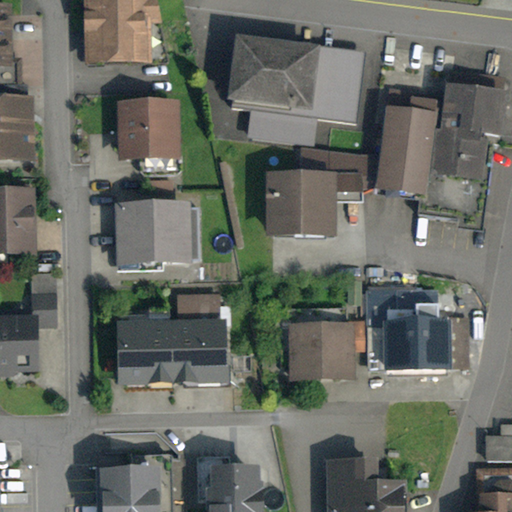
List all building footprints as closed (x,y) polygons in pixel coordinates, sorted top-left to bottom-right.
[(140,2),(83,2),(83,72),(141,72),(140,2)] [(6,15),(0,15),(0,67),(8,67),(6,15)] [(357,66),(241,51),(233,108),(350,124),(357,66)] [(499,107),(439,98),(436,123),(424,203),(423,216),(461,222),(460,232),(481,235),(499,107)] [(231,127),(231,106),(212,106),(211,127),(231,127)] [(26,108),(0,109),(0,165),(28,165),(26,108)] [(173,116),(117,116),(117,176),(173,176),(173,116)] [(436,123),(395,117),(384,198),(424,203),(436,123)] [(329,192),(276,190),(275,238),(328,239),(329,192)] [(30,203),(0,202),(0,259),(30,259),(30,203)] [(187,216),(113,219),(115,272),(190,269),(187,216)] [(368,326),(406,326),(406,301),(368,301),(368,326)] [(34,328),(0,328),(0,375),(35,374),(34,328)] [(222,332),(172,333),(174,386),(223,385),(222,332)] [(172,333),(123,334),(124,387),(174,386),(172,333)] [(387,334),(387,375),(444,376),(445,335),(387,334)] [(347,338),(295,338),(295,383),(347,383),(347,338)] [(511,447),(488,448),(487,473),(511,473),(511,447)] [(374,474),(330,474),(329,511),(402,511),(403,495),(374,495),(374,474)] [(480,511),(511,511),(511,474),(481,474),(480,511)] [(261,511),(261,480),(213,481),(213,511),(261,511)] [(155,511),(155,484),(105,485),(106,511),(155,511)]
